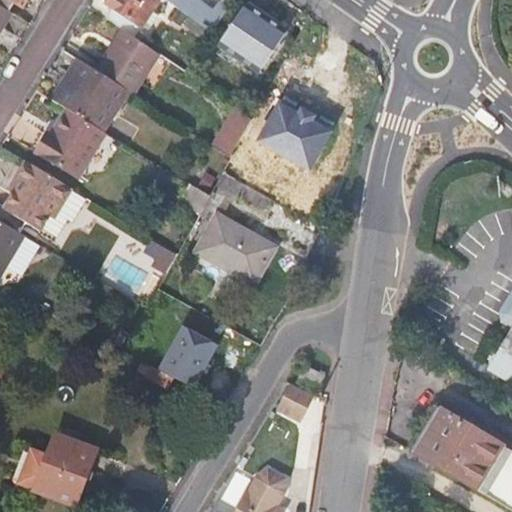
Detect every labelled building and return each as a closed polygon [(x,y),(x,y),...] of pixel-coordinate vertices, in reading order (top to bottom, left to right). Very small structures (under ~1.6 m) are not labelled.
[(0,0),(0,4),(9,10),(14,2),(24,8),(28,0),(0,0)] [(142,0),(105,0),(109,6),(118,12),(112,21),(124,29),(142,0)] [(142,0),(124,29),(134,36),(144,20),(151,10),(157,0),(142,0)] [(212,33),(223,17),(199,0),(165,0),(178,9),(188,16),(212,33)] [(247,2),(242,8),(268,26),(271,22),(272,19),(247,2)] [(0,4),(0,25),(9,10),(0,4)] [(268,26),(242,8),(218,43),(259,72),(286,33),(271,22),(268,26)] [(182,26),(188,16),(178,9),(171,19),(182,26)] [(151,10),(144,20),(152,26),(159,16),(151,10)] [(134,36),(124,29),(98,70),(127,89),(135,94),(160,54),(134,36)] [(81,59),(54,101),(59,104),(86,63),(81,59)] [(86,63),(59,104),(68,109),(102,129),(127,89),(98,70),(86,63)] [(288,160),(310,122),(271,99),(248,137),(288,160)] [(234,156),(254,119),(237,107),(216,146),(233,157),(234,156)] [(79,176),(108,133),(102,129),(68,109),(52,133),(48,132),(37,150),(79,176)] [(213,162),(221,167),(226,157),(218,153),(213,162)] [(246,162),(234,156),(233,157),(223,174),(236,181),(246,162)] [(86,196),(30,161),(15,184),(19,186),(5,208),(41,230),(51,215),(60,221),(62,223),(67,216),(72,220),(86,196)] [(198,187),(211,195),(216,187),(222,176),(209,168),(198,187)] [(266,215),(273,201),(236,181),(223,174),(222,176),(216,187),(233,197),(266,215)] [(211,195),(204,208),(216,216),(222,219),(233,197),(216,187),(211,195)] [(51,215),(41,230),(51,236),(60,221),(51,215)] [(252,286),(273,247),(222,219),(216,216),(195,253),(252,286)] [(0,276),(25,236),(0,220),(0,276)] [(275,249),(273,247),(252,286),(254,287),(275,249)] [(511,284),(498,307),(499,315),(511,322),(511,324),(486,368),(511,383),(511,284)] [(318,387),(327,372),(308,360),(299,375),(318,387)] [(294,378),(293,379),(285,402),(300,411),(301,409),(304,410),(315,390),(294,378)] [(511,449),(434,403),(406,446),(511,510),(511,449)] [(45,461),(36,486),(76,502),(96,447),(57,431),(45,461)] [(18,478),(36,486),(45,461),(27,455),(18,478)] [(253,493),(241,511),(283,511),(280,510),(289,495),(292,482),(274,471),(264,479),(255,494),(253,493)]
